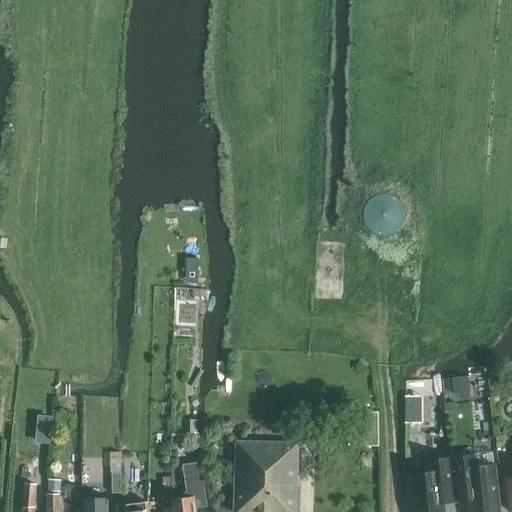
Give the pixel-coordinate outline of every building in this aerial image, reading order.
[(199,271),(188,271),(188,280),(199,280),(199,271)] [(467,377),(454,379),(455,394),(469,392),(467,377)] [(407,394),(406,421),(424,422),(425,395),(407,394)] [(455,403),(444,404),(445,411),(456,410),(455,403)] [(379,445),(378,411),(361,412),(362,446),(379,445)] [(36,414),(35,441),(52,442),(53,415),(36,414)] [(247,511),(292,511),(295,442),(233,440),(231,511),(247,511)] [(476,456),(451,458),(455,492),(467,490),(468,500),(469,511),(500,511),(495,466),(494,466),(493,451),(476,453),(476,456)] [(428,473),(410,475),(414,511),(445,511),(444,503),(443,493),(455,492),(451,458),(427,461),(428,473)] [(184,497),(169,499),(170,511),(194,511),(194,505),(204,503),(199,466),(182,468),(185,492),(183,492),(184,497)] [(120,474),(111,474),(111,494),(120,494),(120,474)] [(511,476),(502,477),(506,510),(511,508),(511,476)] [(48,479),(47,491),(60,492),(61,480),(48,479)] [(23,483),(21,507),(20,511),(32,511),(32,507),(34,484),(23,483)] [(44,511),(57,511),(58,494),(45,494),(44,511)] [(161,511),(170,511),(169,499),(169,496),(160,497),(161,511)] [(108,497),(82,497),(82,511),(107,511),(108,501),(108,497)] [(147,511),(146,498),(131,501),(122,502),(123,511),(147,511)]
